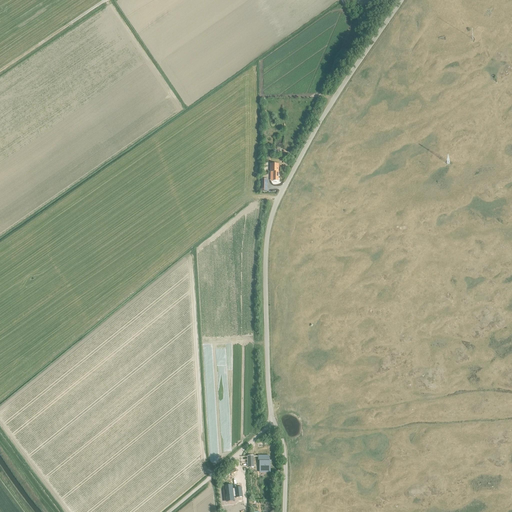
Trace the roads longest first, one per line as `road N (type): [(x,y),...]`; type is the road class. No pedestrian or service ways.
road 1 (unclassified): [(272,419),(269,224),(307,141),(399,0)]
road 2 (unclassified): [(168,511),(272,419)]
road 3 (track): [(212,475),(199,338)]
road 4 (track): [(0,71),(104,0)]
